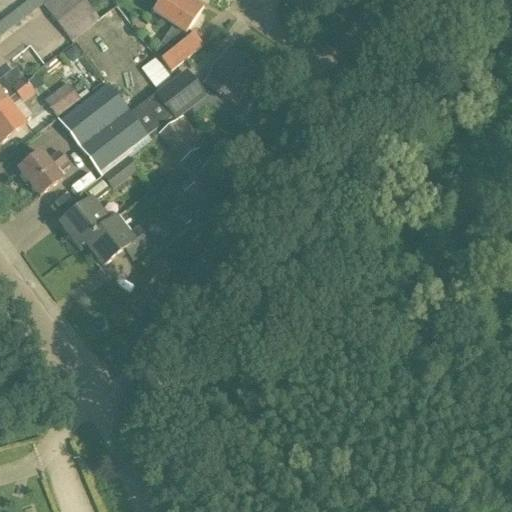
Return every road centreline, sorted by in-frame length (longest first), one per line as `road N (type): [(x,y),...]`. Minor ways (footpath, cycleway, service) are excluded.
road 1 (residential): [(105,408),(329,72),(252,19),(265,0)]
road 2 (tertiary): [(105,408),(0,268)]
road 3 (track): [(93,390),(52,445),(78,511)]
